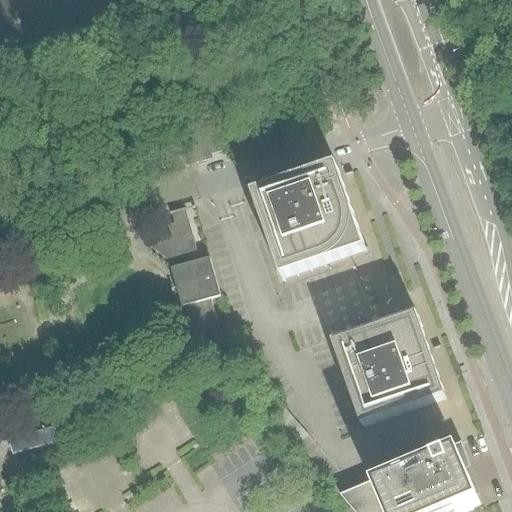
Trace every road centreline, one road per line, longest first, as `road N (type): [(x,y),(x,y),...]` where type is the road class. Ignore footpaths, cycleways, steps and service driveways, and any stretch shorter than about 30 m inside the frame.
road 1 (residential): [(0,244),(409,131)]
road 2 (secondary): [(409,131),(511,376)]
road 3 (secondary): [(511,264),(462,116)]
road 4 (secondary): [(361,0),(409,131)]
road 5 (secondary): [(462,116),(420,0)]
